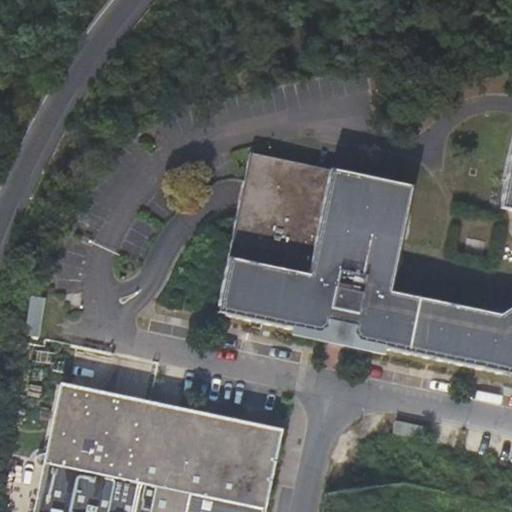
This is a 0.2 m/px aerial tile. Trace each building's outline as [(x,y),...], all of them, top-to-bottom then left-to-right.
[(511,125),(493,206),(511,210),(511,294),(486,310),(379,287),(400,185),(274,156),(250,151),(246,170),(215,315),(314,336),(325,330),(326,324),(350,329),(349,334),(355,344),(407,355),(504,375),(511,370),(511,125)] [(29,306),(43,309),(45,299),(30,297),(29,306)] [(39,338),(43,309),(29,306),(24,335),(39,338)] [(258,511),(275,434),(62,389),(35,511),(258,511)] [(392,434),(422,440),(425,428),(395,422),(392,434)]
